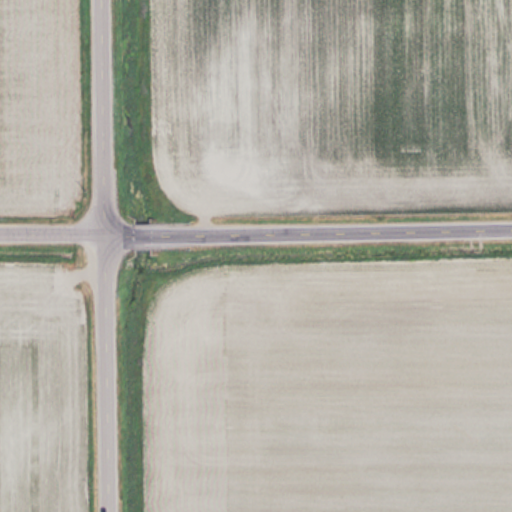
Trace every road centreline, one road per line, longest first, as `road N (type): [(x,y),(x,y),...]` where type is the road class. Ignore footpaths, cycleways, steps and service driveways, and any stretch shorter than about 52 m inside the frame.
road 1 (residential): [(511,235),(0,241)]
road 2 (residential): [(117,511),(114,242)]
road 3 (residential): [(114,242),(110,0)]
